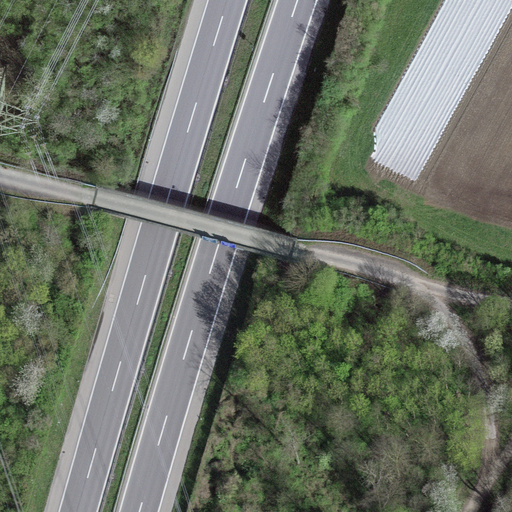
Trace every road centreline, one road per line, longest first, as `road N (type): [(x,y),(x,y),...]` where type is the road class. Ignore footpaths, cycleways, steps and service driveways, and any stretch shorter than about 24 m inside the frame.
road 1 (motorway): [(139,511),(299,0)]
road 2 (motorway): [(228,0),(78,511)]
road 3 (track): [(434,295),(370,270),(93,198)]
road 4 (track): [(479,511),(496,478),(492,403),(476,356),(434,295)]
